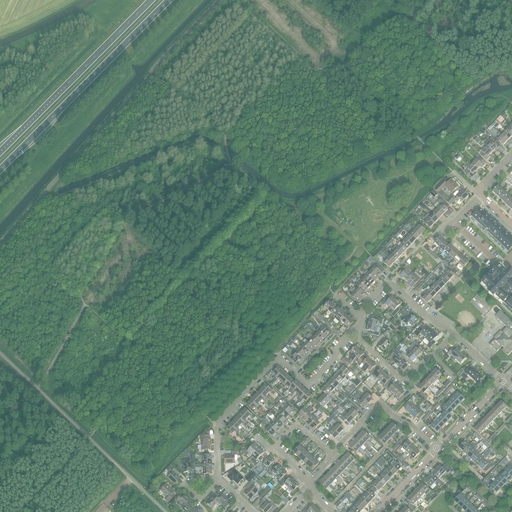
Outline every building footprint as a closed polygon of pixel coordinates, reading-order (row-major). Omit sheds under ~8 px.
[(503,131),(501,133),(503,135),(508,140),(511,136),(511,135),(507,130),(505,133),(503,131)] [(503,135),(501,133),(500,132),(498,135),(500,137),(498,140),(504,145),(508,140),(503,135)] [(485,145),(487,147),(493,152),(497,148),(498,149),(501,145),(493,137),(489,140),(485,145)] [(487,147),(482,152),(483,153),(481,155),(487,160),(489,158),(488,157),(493,152),(487,147)] [(477,159),(472,164),(478,169),(482,165),(483,166),(486,163),(479,157),(477,159)] [(478,169),(472,164),(468,169),(466,171),(472,177),(475,175),(474,174),(478,169)] [(435,189),(439,193),(446,186),(452,193),(458,186),(451,179),(447,183),(444,180),(435,189)] [(492,192),(497,196),(503,190),(498,186),(492,192)] [(497,196),(501,200),(506,193),(503,190),(497,196)] [(446,201),(451,205),(455,200),(457,202),(460,199),(462,202),(468,196),(463,191),(457,197),(455,199),(452,195),(446,201)] [(501,200),(506,204),(511,198),(506,193),(501,200)] [(435,207),(438,209),(443,214),(447,210),(446,209),(449,206),(440,197),(438,199),(439,200),(437,202),(439,204),(435,207)] [(438,209),(433,214),(439,219),(443,214),(438,209)] [(476,218),(480,221),(486,215),(480,209),(472,217),(475,219),(476,218)] [(428,214),(426,216),(434,224),(439,219),(433,214),(431,216),(428,214)] [(503,230),(486,215),(480,221),(479,223),(481,225),(483,224),(494,234),(492,236),(495,238),(496,237),(503,230)] [(434,224),(426,216),(424,218),(427,221),(424,223),(430,228),(434,224)] [(412,227),(415,230),(420,235),(425,231),(422,228),(423,227),(421,224),(417,228),(414,225),(412,227)] [(415,230),(411,235),(416,240),(420,235),(415,230)] [(503,230),(496,237),(500,240),(499,242),(501,244),(503,243),(509,236),(503,230)] [(411,235),(406,239),(412,245),(416,240),(411,235)] [(507,247),(505,248),(508,250),(511,246),(511,238),(509,236),(503,243),(507,247)] [(392,243),(394,241),(395,239),(393,237),(386,245),(388,247),(392,243)] [(404,237),(401,239),(404,242),(402,244),(407,249),(412,245),(406,239),(404,237)] [(434,242),(439,247),(444,242),(440,237),(434,242)] [(444,251),(445,250),(449,246),(444,242),(439,247),(441,249),(440,249),(440,251),(442,253),(444,251)] [(398,245),(396,248),(397,249),(403,254),(407,249),(402,244),(399,246),(398,245)] [(445,250),(450,255),(455,249),(450,245),(449,246),(445,250)] [(395,251),(393,253),(398,259),(403,254),(397,249),(396,248),(395,247),(393,249),(395,251)] [(450,255),(454,259),(459,254),(455,249),(450,255)] [(381,250),(377,254),(379,256),(380,256),(383,258),(386,261),(384,263),(386,265),(389,268),(394,263),(386,256),(383,253),(381,250)] [(388,254),(386,256),(394,263),(398,259),(393,253),(391,256),(388,254)] [(454,259),(459,263),(464,258),(459,254),(454,259)] [(464,258),(459,263),(464,268),(469,263),(464,258)] [(486,278),(482,282),(486,286),(490,290),(489,291),(488,291),(491,294),(494,297),(494,296),(495,295),(499,299),(503,303),(504,302),(511,293),(511,270),(510,268),(509,269),(508,270),(507,269),(506,268),(503,266),(500,263),(500,264),(499,265),(498,265),(489,274),(486,278)] [(374,268),(371,270),(378,277),(382,273),(379,270),(380,268),(379,266),(377,268),(373,264),(371,266),(374,268)] [(401,276),(406,280),(411,275),(410,274),(408,272),(410,270),(405,266),(398,274),(400,276),(401,276)] [(367,270),(365,272),(375,281),(378,277),(371,270),(369,272),(367,270)] [(448,270),(444,275),(450,280),(454,275),(448,270)] [(366,276),(364,278),(371,285),(375,281),(365,272),(364,274),(366,276)] [(411,275),(406,280),(410,284),(409,285),(412,287),(417,282),(420,279),(413,272),(410,274),(411,275)] [(442,277),(439,279),(445,285),(450,280),(444,275),(441,272),(439,274),(442,277)] [(360,278),(358,280),(367,289),(371,285),(364,278),(362,280),(360,278)] [(433,281),(435,284),(440,289),(445,285),(439,279),(437,282),(435,279),(433,281)] [(356,286),(359,288),(363,293),(364,292),(367,289),(358,280),(356,281),(359,284),(356,286)] [(435,284),(431,288),(436,294),(440,289),(435,284)] [(354,288),(352,290),(362,299),(366,294),(364,292),(363,293),(359,288),(356,290),(354,288)] [(424,291),(426,293),(432,298),(436,294),(431,288),(428,291),(426,289),(424,291)] [(362,299),(352,290),(351,291),(353,293),(351,295),(358,302),(362,299)] [(432,298),(426,293),(422,298),(427,303),(432,298)] [(386,304),(390,308),(397,300),(393,296),(390,299),(387,296),(381,303),(384,305),(386,304)] [(397,300),(390,308),(392,310),(390,313),(394,317),(400,310),(398,308),(401,304),(397,300)] [(324,307),(328,310),(334,304),(333,302),(332,303),(329,301),(324,307)] [(328,310),(332,314),(338,308),(338,307),(337,308),(335,306),(336,305),(334,304),(328,310)] [(335,315),(337,317),(343,310),(341,308),(340,309),(338,308),(332,314),(334,316),(335,315)] [(337,317),(335,319),(339,322),(340,321),(346,315),(344,313),(345,312),(343,310),(337,317)] [(511,322),(510,320),(501,311),(495,316),(506,327),(489,345),(496,352),(502,346),(504,348),(502,350),(508,356),(511,350),(511,322)] [(340,321),(344,325),(351,318),(349,316),(348,317),(346,315),(340,321)] [(401,320),(407,326),(409,323),(412,326),(414,324),(415,325),(419,321),(413,315),(412,317),(410,315),(408,317),(406,316),(401,320)] [(351,318),(344,325),(346,326),(344,328),(346,330),(348,328),(354,323),(351,320),(352,319),(351,318)] [(369,319),(368,325),(378,327),(379,324),(382,325),(383,320),(377,318),(376,321),(369,319)] [(317,325),(315,327),(327,338),(330,334),(323,327),(322,329),(317,325)] [(378,327),(368,325),(366,330),(373,332),(373,335),(379,336),(379,334),(376,333),(378,327)] [(421,334),(426,339),(433,331),(427,326),(423,331),(420,328),(415,334),(418,337),(421,334)] [(318,333),(316,335),(323,342),(327,338),(315,327),(314,328),(318,333)] [(433,331),(426,339),(430,343),(427,346),(430,349),(436,343),(433,340),(438,336),(433,331)] [(310,333),(307,335),(310,337),(319,346),(323,342),(316,335),(314,337),(310,333)] [(311,340),(308,343),(314,349),(315,350),(319,346),(310,337),(307,335),(306,336),(311,340)] [(378,346),(384,351),(391,343),(386,338),(378,346)] [(414,350),(412,352),(417,357),(422,353),(418,349),(421,346),(415,341),(414,340),(412,342),(413,343),(410,346),(414,350)] [(303,342),(301,343),(310,352),(314,349),(308,343),(307,342),(305,344),(303,342)] [(302,347),(299,349),(307,356),(310,352),(301,343),(299,345),(302,347)] [(349,357),(351,359),(359,351),(357,349),(358,348),(356,346),(350,352),(352,354),(349,357)] [(400,351),(398,353),(401,355),(406,360),(408,358),(413,362),(417,357),(412,352),(408,348),(405,351),(409,355),(407,357),(403,352),(402,353),(400,351)] [(295,349),(293,351),(303,360),(307,356),(299,349),(297,352),(295,349)] [(448,353),(450,355),(451,355),(460,364),(465,358),(456,349),(454,351),(452,349),(448,353)] [(401,355),(398,353),(395,350),(393,352),(398,357),(394,362),(404,371),(408,367),(404,363),(406,360),(401,355)] [(303,360),(293,351),(292,353),(294,355),(292,357),(293,358),(291,360),(295,364),(297,362),(299,364),(303,360)] [(357,361),(359,363),(364,358),(362,356),(364,354),(362,352),(361,353),(359,351),(351,359),(353,361),(356,358),(358,360),(357,361)] [(361,369),(363,371),(371,362),(369,360),(370,359),(368,358),(366,359),(364,358),(359,363),(361,365),(362,364),(364,366),(361,369)] [(369,373),(371,375),(377,369),(375,367),(376,365),(374,364),(373,364),(371,362),(363,371),(365,373),(368,370),(370,372),(369,373)] [(343,366),(339,370),(349,380),(350,378),(348,376),(350,373),(343,366)] [(272,379),(274,380),(282,371),(279,367),(273,373),(276,375),(272,379)] [(464,372),(466,374),(467,374),(477,383),(483,378),(473,368),(471,370),(469,367),(464,372)] [(377,378),(379,381),(386,374),(380,369),(379,371),(377,369),(371,375),(376,380),(377,378)] [(339,370),(335,374),(342,381),(345,383),(347,381),(349,380),(339,370)] [(436,370),(431,374),(438,381),(439,382),(441,380),(438,377),(441,375),(436,370)] [(279,379),(281,381),(286,375),(282,371),(274,380),(276,382),(278,379),(279,379)] [(335,374),(332,378),(341,387),(343,386),(340,383),(342,381),(335,374)] [(380,384),(385,389),(391,383),(389,380),(390,379),(386,374),(379,381),(382,383),(380,384)] [(427,379),(432,384),(434,386),(438,381),(431,374),(427,379)] [(282,387),(282,388),(290,379),(286,375),(281,381),(283,383),(282,384),(280,386),(279,385),(276,388),(279,390),(282,387)] [(332,378),(328,382),(335,389),(337,386),(340,389),(341,387),(332,378)] [(352,383),(356,387),(357,386),(361,382),(358,379),(357,378),(352,383)] [(289,388),(290,387),(294,382),(290,379),(282,388),(283,389),(286,387),(287,386),(289,388)] [(427,379),(422,384),(428,389),(432,384),(427,379)] [(289,392),(291,394),(299,384),(295,381),(294,382),(290,387),(292,389),(291,390),(289,392)] [(328,382),(324,386),(334,395),(335,394),(333,391),(335,389),(328,382)] [(391,392),(394,394),(400,388),(395,383),(393,385),(391,383),(385,389),(390,393),(391,392)] [(296,392),(298,394),(304,389),(299,384),(291,394),(292,395),(293,395),(295,393),(296,392)] [(428,389),(422,384),(418,388),(422,392),(420,394),(426,400),(428,398),(423,393),(428,389)] [(266,385),(262,389),(268,394),(270,392),(271,393),(273,395),(275,394),(272,392),(273,391),(266,385)] [(324,386),(320,390),(324,394),(328,397),(330,399),(332,397),(333,396),(335,398),(336,397),(334,395),(324,386)] [(366,396),(363,398),(368,404),(373,399),(371,397),(373,395),(371,393),(365,387),(363,390),(366,392),(364,394),(366,396)] [(400,388),(394,394),(396,396),(395,398),(399,402),(405,396),(403,394),(404,393),(400,388)] [(262,389),(258,393),(267,402),(269,400),(267,398),(266,396),(268,394),(262,389)] [(297,400),(299,401),(307,392),(304,389),(298,394),(300,396),(299,397),(299,398),(297,400)] [(307,392),(299,401),(300,403),(302,401),(303,400),(306,402),(311,396),(307,392)] [(258,393),(255,396),(260,402),(262,400),(263,401),(264,401),(266,403),(267,402),(258,393)] [(458,393),(454,397),(460,403),(464,399),(458,393)] [(324,394),(320,397),(330,407),(330,406),(331,407),(333,405),(329,402),(331,400),(328,397),(324,394)] [(255,396),(251,400),(260,409),(262,408),(259,405),(258,404),(260,402),(255,396)] [(330,407),(320,397),(316,401),(324,408),(326,405),(330,409),(332,407),(331,407),(330,406),(330,407)] [(363,398),(362,397),(360,398),(358,398),(356,400),(355,398),(352,401),(360,408),(362,406),(364,408),(368,404),(363,398)] [(454,397),(450,401),(457,407),(460,403),(454,397)] [(251,400),(247,404),(253,410),(255,408),(256,409),(258,411),(260,409),(251,400)] [(405,410),(410,414),(416,408),(413,406),(415,404),(411,401),(410,400),(404,406),(406,408),(405,410)] [(450,401),(447,405),(453,410),(457,407),(450,401)] [(501,401),(496,406),(502,411),(506,406),(501,401)] [(351,411),(349,413),(354,419),(358,414),(356,412),(358,410),(356,408),(351,403),(348,405),(351,408),(349,410),(351,411)] [(287,405),(283,409),(290,416),(294,412),(287,405)] [(443,409),(445,411),(446,411),(449,414),(453,410),(447,405),(443,409)] [(416,408),(410,415),(414,419),(416,417),(418,420),(424,414),(420,409),(421,408),(418,406),(417,407),(416,408)] [(496,406),(492,411),(497,416),(502,411),(496,406)] [(297,416),(301,420),(310,410),(312,409),(310,407),(306,411),(304,409),(297,416)] [(246,409),(241,413),(248,418),(250,416),(251,417),(253,419),(254,418),(252,416),(246,409)] [(279,413),(281,415),(286,420),(290,416),(283,409),(279,413)] [(301,420),(305,423),(312,416),(310,414),(312,412),(310,410),(301,420)] [(446,411),(445,411),(442,415),(448,421),(452,417),(449,414),(446,411)] [(492,411),(488,415),(493,420),(497,416),(492,411)] [(241,413),(238,417),(247,426),(249,424),(247,422),(245,421),(248,418),(241,413)] [(354,419),(349,413),(344,418),(340,414),(338,416),(344,421),(345,420),(349,423),(354,419)] [(305,423),(309,427),(318,418),(318,417),(315,414),(312,416),(305,423)] [(281,415),(277,419),(284,425),(288,421),(286,420),(281,415)] [(318,418),(309,427),(313,431),(320,424),(318,421),(322,417),(320,415),(319,417),(318,417),(318,418)] [(442,415),(438,419),(444,425),(448,421),(442,415)] [(488,415),(483,420),(488,425),(493,420),(488,415)] [(238,417),(234,421),(240,426),(242,424),(243,425),(245,427),(247,426),(238,417)] [(337,426),(334,429),(339,434),(344,429),(340,425),(342,423),(336,418),(334,420),(337,423),(335,425),(337,426)] [(277,419),(273,422),(281,429),(284,425),(277,419)] [(438,419),(434,423),(440,429),(444,425),(438,419)] [(483,420),(479,425),(484,430),(488,425),(483,420)] [(234,421),(230,425),(239,434),(241,432),(239,430),(238,428),(240,426),(234,421)] [(273,422),(270,426),(277,433),(281,429),(273,422)] [(393,423),(389,427),(396,433),(399,429),(393,423)] [(440,429),(434,423),(431,427),(437,433),(440,429)] [(239,434),(230,425),(227,428),(233,434),(234,432),(236,433),(238,435),(239,434)] [(484,430),(479,425),(474,429),(480,434),(484,430)] [(277,433),(270,426),(266,430),(273,437),(277,433)] [(326,429),(323,431),(329,437),(331,435),(335,438),(339,434),(334,429),(333,427),(331,426),(329,429),(332,431),(330,433),(326,429)] [(389,427),(386,430),(392,437),(396,433),(389,427)] [(386,430),(382,434),(389,440),(392,437),(386,430)] [(364,431),(360,435),(372,446),(373,445),(368,440),(370,438),(364,431)] [(389,440),(382,434),(378,438),(385,444),(389,440)] [(360,435),(356,439),(363,445),(366,443),(371,448),(371,447),(377,453),(378,452),(372,446),(360,435)] [(200,436),(200,440),(201,440),(201,450),(210,450),(209,443),(211,443),(211,440),(209,440),(209,436),(200,436)] [(356,439),(353,442),(365,454),(366,453),(361,448),(363,445),(356,439)] [(402,448),(406,452),(412,445),(408,441),(402,448)] [(459,448),(463,452),(469,445),(465,441),(459,448)] [(365,454),(353,442),(349,446),(356,452),(359,450),(364,455),(365,454)] [(249,453),(252,456),(259,448),(255,444),(249,450),(247,447),(242,452),(247,456),(249,453)] [(463,452),(467,455),(473,449),(476,446),(474,444),(471,447),(469,445),(463,452)] [(406,452),(410,455),(416,449),(412,445),(406,452)] [(293,452),(298,456),(304,449),(300,446),(293,452)] [(467,455),(471,459),(477,453),(475,451),(478,447),(476,446),(473,449),(467,455)] [(475,463),(479,467),(485,460),(492,452),(492,453),(494,451),(491,448),(489,449),(489,450),(484,456),(485,457),(483,459),(481,457),(475,463)] [(255,459),(252,462),(256,466),(261,461),(262,459),(260,457),(264,453),(259,449),(252,456),(255,459)] [(298,456),(301,460),(307,453),(304,449),(298,456)] [(416,449),(410,455),(412,457),(410,459),(413,462),(416,459),(415,458),(420,453),(416,449)] [(225,455),(225,464),(235,463),(235,455),(238,455),(238,452),(237,452),(237,450),(232,450),(232,452),(232,455),(225,455)] [(386,453),(393,460),(395,458),(396,458),(388,450),(386,452),(386,453)] [(301,460),(305,464),(311,457),(307,453),(301,460)] [(348,453),(344,457),(356,468),(357,467),(352,462),(355,459),(348,453)] [(471,459),(475,463),(481,457),(477,453),(471,459)] [(202,461),(202,465),(211,465),(211,455),(202,455),(202,456),(200,456),(200,461),(202,461)] [(263,469),(267,473),(272,468),(269,466),(275,461),(270,457),(263,464),(266,467),(263,469)] [(305,464),(309,467),(315,460),(311,457),(305,464)] [(344,457),(341,461),(347,467),(350,465),(355,470),(356,468),(344,457)] [(182,469),(183,473),(188,472),(188,473),(192,472),(190,465),(192,464),(190,458),(185,460),(181,461),(182,463),(184,468),(182,469)] [(395,462),(391,466),(397,472),(401,467),(397,464),(400,462),(398,460),(396,458),(395,458),(393,460),(395,462)] [(315,460),(309,467),(312,470),(318,464),(315,460)] [(485,460),(479,467),(482,470),(483,470),(486,473),(491,467),(489,465),(492,463),(489,460),(487,463),(485,460)] [(341,461),(337,464),(349,476),(350,475),(345,470),(347,467),(341,461)] [(337,464),(334,468),(340,475),(343,472),(348,477),(349,476),(337,464)] [(202,465),(198,465),(198,468),(202,468),(202,474),(211,474),(211,465),(202,465)] [(272,468),(267,473),(269,475),(271,477),(273,474),(276,476),(283,469),(279,465),(273,470),(272,468)] [(391,466),(388,470),(394,475),(397,472),(391,466)] [(439,466),(436,470),(442,476),(445,472),(448,474),(450,471),(445,466),(442,469),(439,466)] [(171,471),(172,472),(167,478),(174,485),(180,479),(178,477),(180,474),(174,468),(171,471)] [(334,468),(330,472),(342,483),(343,482),(338,477),(340,475),(334,468)] [(227,477),(230,480),(231,478),(238,484),(244,478),(235,469),(227,477)] [(283,469),(276,476),(278,479),(277,480),(279,482),(278,483),(280,485),(284,480),(282,478),(287,473),(283,469)] [(388,470),(384,473),(390,479),(394,475),(388,470)] [(436,470),(432,474),(438,480),(442,476),(436,470)] [(247,486),(249,488),(245,493),(250,498),(258,491),(253,486),(255,484),(251,481),(257,475),(253,472),(252,471),(244,478),(249,483),(247,486)] [(505,471),(502,475),(507,481),(508,481),(509,480),(510,481),(511,479),(511,478),(511,477),(505,471)] [(330,472),(326,476),(333,482),(336,480),(341,484),(342,483),(330,472)] [(384,473),(380,477),(386,483),(390,479),(384,473)] [(432,474),(428,477),(434,483),(436,485),(440,482),(438,480),(432,474)] [(502,475),(498,479),(504,485),(508,481),(502,475)] [(326,476),(323,479),(335,491),(336,489),(331,485),(333,482),(326,476)] [(284,484),(288,488),(295,481),(291,477),(286,482),(284,480),(280,485),(282,487),(284,484)] [(380,477),(376,481),(382,487),(386,483),(380,477)] [(434,483),(428,477),(424,481),(430,487),(434,483)] [(335,491),(323,479),(319,483),(326,490),(329,487),(334,492),(335,491)] [(498,479),(494,483),(500,489),(504,485),(498,479)] [(295,481),(288,488),(293,492),(290,495),(292,497),(297,492),(295,490),(300,485),(295,481)] [(371,483),(368,485),(374,491),(376,488),(379,491),(382,487),(376,481),(373,485),(371,483)] [(500,489),(494,483),(490,487),(496,493),(500,489)] [(160,490),(167,498),(166,500),(168,502),(172,498),(170,495),(174,492),(166,484),(160,490)] [(422,484),(418,488),(425,494),(426,495),(430,491),(428,490),(422,484)] [(367,492),(365,495),(371,501),(375,497),(372,493),(374,491),(368,485),(366,488),(364,490),(367,492)] [(262,499),(260,502),(262,503),(260,505),(263,507),(261,509),(263,511),(267,511),(268,511),(269,511),(272,511),(277,507),(272,502),(270,504),(264,498),(272,490),(269,487),(260,497),(262,499)] [(418,488),(414,492),(421,498),(425,494),(418,488)] [(456,498),(454,501),(458,505),(464,498),(462,496),(463,495),(461,493),(462,493),(459,490),(454,496),(456,498)] [(346,494),(344,497),(346,499),(348,500),(348,501),(352,497),(348,492),(346,494)] [(414,492),(411,495),(417,501),(421,498),(414,492)] [(176,500),(180,503),(178,505),(185,511),(186,511),(191,507),(186,503),(189,500),(184,495),(183,497),(180,495),(176,500)] [(214,495),(206,503),(211,509),(218,502),(220,504),(225,508),(230,503),(226,500),(223,503),(220,500),(219,500),(214,495)] [(362,498),(368,504),(371,501),(365,495),(363,496),(362,495),(360,497),(362,498)] [(411,503),(409,506),(414,511),(416,509),(413,505),(417,501),(411,495),(407,500),(411,503)] [(360,500),(358,502),(364,508),(368,505),(362,499),(360,497),(358,499),(360,500)] [(464,498),(458,505),(462,508),(468,502),(464,498)] [(354,503),(352,504),(353,505),(359,511),(360,511),(364,508),(358,502),(356,505),(354,503)] [(468,502),(462,508),(465,511),(472,506),(468,502)]
